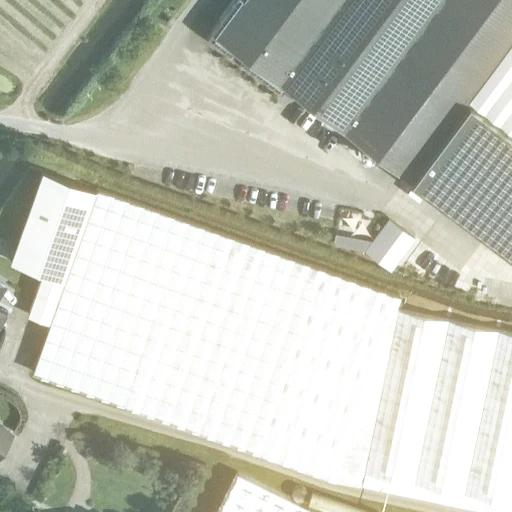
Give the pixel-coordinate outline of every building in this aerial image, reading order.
[(511,129),(511,0),(231,0),(206,34),(280,89),(284,84),(423,187),(482,108),(511,129)] [(10,261),(43,272),(28,313),(48,320),(97,189),(41,169),(32,195),(10,261)] [(97,188),(97,189),(48,320),(31,370),(332,477),(393,306),(397,295),(97,188)] [(335,232),(393,268),(417,230),(389,212),(372,239),(343,220),(335,232)] [(511,511),(511,331),(393,306),(332,477),(337,478),(501,511),(511,511)] [(0,425),(0,449),(11,433),(0,425)] [(380,511),(377,510),(376,511),(321,511),(236,470),(215,511),(380,511)]
